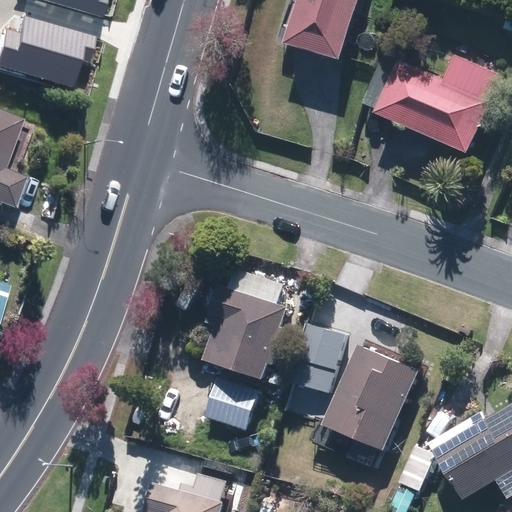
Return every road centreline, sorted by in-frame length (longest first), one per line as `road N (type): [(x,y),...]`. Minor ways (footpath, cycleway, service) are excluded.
road 1 (residential): [(139,158),(511,281)]
road 2 (secondary): [(139,158),(100,283),(43,413),(0,478)]
road 3 (secondary): [(185,0),(139,158)]
